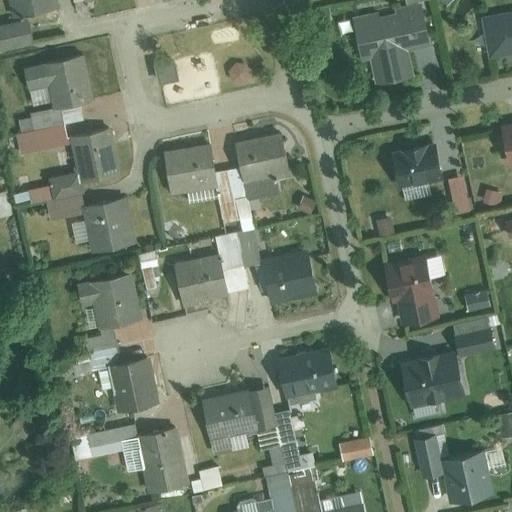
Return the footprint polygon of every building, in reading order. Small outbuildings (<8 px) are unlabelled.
[(53,0),(5,0),(8,14),(54,6),(53,0)] [(420,11),(351,25),(359,65),(373,61),(379,86),(412,79),(406,51),(427,46),(420,11)] [(511,14),(485,20),(492,56),(511,52),(511,14)] [(29,21),(0,27),(0,49),(33,42),(29,21)] [(94,101),(85,56),(22,69),(29,104),(51,99),(53,109),(94,101)] [(47,222),(87,214),(94,246),(131,239),(125,205),(82,214),(75,178),(120,170),(112,131),(73,138),(79,168),(50,174),(52,182),(23,188),(28,211),(44,208),(47,222)] [(282,134),(234,143),(242,183),(289,175),(282,134)] [(437,148),(391,158),(398,191),(444,181),(437,148)] [(213,149),(165,156),(170,194),(219,187),(213,149)] [(312,251),(267,260),(275,300),(320,291),(312,251)] [(224,258),(174,269),(182,305),(232,294),(224,258)] [(434,260),(385,271),(392,303),(400,301),(405,326),(441,318),(436,295),(441,294),(434,260)] [(134,274),(77,284),(81,308),(97,306),(100,325),(141,318),(134,274)] [(492,332),(457,338),(460,356),(495,350),(492,332)] [(333,353),(278,365),(285,400),(341,387),(333,353)] [(105,398),(116,396),(118,411),(159,404),(151,355),(99,364),(100,368),(105,398)] [(456,357),(402,365),(409,407),(462,399),(456,357)] [(270,388),(204,400),(213,445),(279,433),(270,388)] [(511,413),(499,417),(504,440),(511,437),(511,413)] [(189,483),(178,430),(140,437),(137,425),(83,436),(89,460),(121,453),(126,475),(145,471),(150,492),(189,483)] [(426,480),(446,476),(443,461),(449,460),(444,435),(418,441),(426,480)] [(370,436),(342,442),(346,459),(373,454),(370,436)] [(323,511),(321,502),(316,482),(320,482),(313,453),(301,456),(298,445),(270,452),(274,467),(266,469),(273,501),(275,511),(323,511)] [(449,460),(443,461),(446,476),(453,502),(493,493),(483,451),(449,460)] [(366,511),(362,493),(321,502),(323,511),(366,511)] [(275,511),(273,501),(260,504),(254,500),(242,503),(238,509),(238,511),(275,511)]
